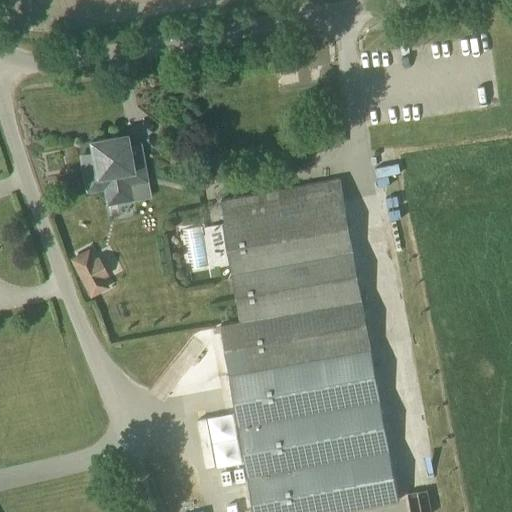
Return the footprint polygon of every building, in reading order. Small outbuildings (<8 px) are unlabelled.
[(336,120),(305,126),(310,151),(341,145),(336,120)] [(370,130),(373,175),(396,174),(393,129),(370,130)] [(131,169),(124,136),(117,138),(116,135),(98,139),(98,141),(91,143),(93,154),(81,157),(87,191),(145,180),(143,167),(131,169)] [(339,179),(280,190),(221,200),(225,223),(223,223),(241,322),(221,324),(255,511),(336,511),(398,501),(361,300),(339,179)] [(92,252),(68,262),(85,303),(108,292),(104,281),(108,279),(99,260),(96,262),(92,252)] [(428,511),(428,491),(406,492),(406,511),(428,511)]
